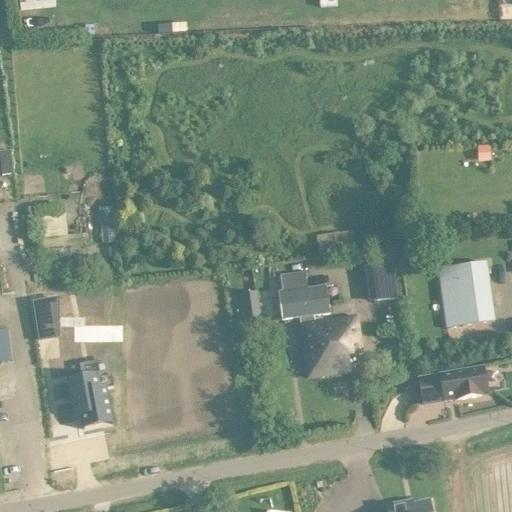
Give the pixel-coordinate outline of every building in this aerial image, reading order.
[(486,144),(474,145),(474,154),(487,153),(486,144)] [(63,235),(61,205),(30,207),(34,249),(84,244),(83,233),(63,235)] [(109,205),(96,206),(99,243),(112,241),(109,205)] [(406,247),(396,249),(397,260),(408,258),(406,247)] [(284,273),(286,290),(303,288),(300,271),(284,273)] [(352,316),(325,319),(324,314),(326,313),(322,285),(303,288),(286,290),(274,291),(278,320),(296,317),(297,323),(306,377),(346,371),(346,357),(359,354),(352,316)] [(54,298),(30,301),(36,339),(54,336),(54,298)] [(256,312),(240,314),(242,324),(261,322),(260,312),(256,312)] [(5,328),(0,328),(0,360),(9,360),(5,328)] [(425,382),(417,383),(420,402),(444,398),(443,393),(442,391),(448,390),(449,391),(450,400),(485,394),(480,367),(424,376),(425,382)] [(110,422),(103,387),(102,383),(101,384),(101,387),(96,388),(93,373),(92,373),(92,376),(79,379),(65,381),(64,378),(63,378),(70,417),(72,417),(71,414),(76,413),(79,428),(81,428),(80,425),(107,420),(108,423),(110,422)] [(428,511),(426,501),(400,506),(400,503),(382,506),(383,511),(428,511)]
